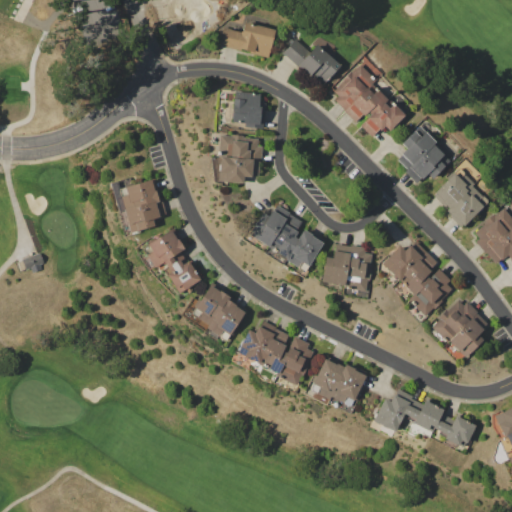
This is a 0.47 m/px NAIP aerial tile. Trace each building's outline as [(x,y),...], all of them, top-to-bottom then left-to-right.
[(8,16),(16,0),(33,0),(21,23),(8,16)] [(218,45),(223,27),(241,32),(244,21),(275,29),(267,58),(218,45)] [(282,52),(289,45),(286,42),(290,38),(293,41),(295,38),(309,51),(315,44),(339,65),(320,87),(282,52)] [(329,95),(344,81),(342,79),(350,71),(351,73),(366,58),(381,73),(371,83),(344,110),(329,95)] [(344,110),(371,83),(387,98),(370,115),(365,111),(355,121),(344,110)] [(234,91),(260,93),(259,102),(265,103),(263,128),(244,126),(244,123),(231,122),(234,91)] [(219,93),(232,94),(231,101),(218,99),(219,93)] [(370,115),(387,98),(396,108),(398,107),(403,112),(402,113),(404,115),(388,131),(385,127),(381,131),(378,128),(371,136),(360,125),(370,115)] [(396,159),(401,154),(401,153),(406,148),(401,143),(419,125),(425,132),(426,131),(432,136),(431,137),(435,142),(433,144),(407,169),(396,159)] [(208,132),(243,135),(243,137),(263,139),(262,149),(261,148),(259,177),(242,176),(242,183),(227,182),(226,185),(214,182),(210,157),(207,156),(208,132)] [(433,144),(437,148),(438,147),(444,152),(443,154),(449,160),(431,178),(427,173),(420,179),(419,178),(415,183),(405,172),(407,169),(433,144)] [(432,194),(458,167),(474,183),(471,185),(448,209),(432,194)] [(109,183),(132,176),(134,184),(136,183),(135,180),(141,179),(141,181),(154,178),(159,197),(160,197),(165,215),(151,219),(153,225),(139,229),(140,232),(125,236),(109,183)] [(448,209),(471,185),(487,201),(482,206),(484,208),(477,214),(476,213),(461,228),(448,215),(451,212),(448,209)] [(248,233),(262,212),(267,215),(275,204),(301,220),(295,229),(298,230),(294,236),(297,238),(303,229),(308,231),(309,230),(324,239),(313,258),(315,259),(305,274),(278,256),(279,254),(248,233)] [(474,230),(502,206),(511,218),(511,258),(508,254),(500,261),(474,230)] [(147,244),(173,227),(180,238),(178,239),(183,247),(179,250),(187,262),(191,259),(195,266),(193,267),(200,279),(189,286),(192,291),(188,294),(185,289),(177,293),(162,269),(158,272),(154,266),(148,269),(141,257),(151,251),(147,244)] [(381,263),(399,245),(404,250),(409,244),(410,245),(415,240),(437,261),(427,271),(428,273),(426,275),(429,277),(438,268),(450,279),(446,283),(451,288),(440,299),(441,301),(419,323),(403,305),(412,293),(381,263)] [(334,242),(365,247),(365,251),(374,252),(367,298),(342,294),(343,285),(320,281),(324,257),(332,258),(334,242)] [(17,261),(38,253),(42,263),(40,264),(42,270),(31,273),(30,268),(25,270),(25,268),(20,270),(17,261)] [(180,315),(194,294),(200,299),(211,282),(231,295),(229,298),(246,309),(234,327),(237,329),(233,335),(230,334),(224,343),(180,315)] [(430,326),(458,299),(463,304),(467,300),(478,312),(476,313),(487,325),(477,334),(482,339),(464,357),(443,336),(441,338),(430,326)] [(230,361),(241,340),(242,341),(248,329),(254,332),(261,319),(276,326),(275,328),(287,335),(283,343),(285,344),(282,350),(286,352),(294,336),(309,343),(306,348),(313,351),(306,364),(307,364),(293,393),(270,382),(269,384),(255,377),(257,375),(230,361)] [(304,393),(314,374),(316,375),(326,355),(350,367),(351,364),(367,372),(360,385),(364,386),(350,416),(304,393)] [(391,436),(369,425),(383,398),(390,401),(396,388),(411,396),(410,398),(397,426),(391,436)] [(422,404),(425,397),(433,401),(432,404),(443,409),(441,413),(434,428),(429,438),(418,432),(416,435),(408,432),(422,404)] [(397,426),(410,398),(422,404),(408,432),(397,426)] [(494,414),(511,405),(511,430),(503,434),(494,414)] [(441,413),(453,419),(441,444),(431,438),(436,429),(434,428),(441,413)] [(453,419),(456,414),(463,417),(462,419),(474,425),(472,430),(475,431),(463,454),(441,444),(453,419)] [(511,452),(503,434),(511,430),(511,452)]
